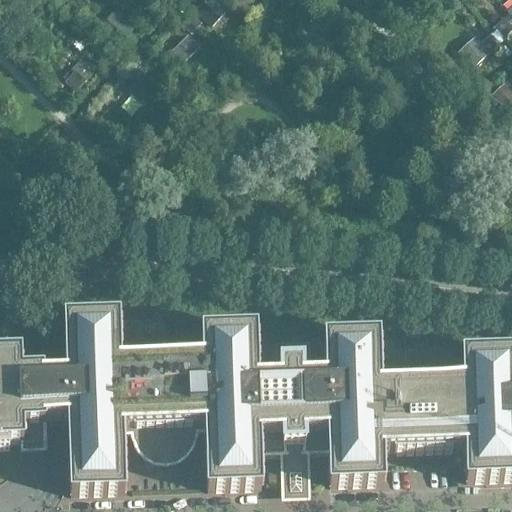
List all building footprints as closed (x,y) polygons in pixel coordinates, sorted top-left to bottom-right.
[(201,0),(191,11),(210,30),(229,10),(218,0),(201,0)] [(393,0),(380,15),(399,34),(418,14),(403,0),(393,0)] [(98,24),(117,42),(136,23),(117,4),(98,24)] [(284,48),(304,67),(323,47),(303,28),(284,48)] [(452,54),(472,73),(491,53),(471,34),(452,54)] [(184,65),(202,48),(190,35),(172,52),(184,65)] [(56,76),(76,95),(95,75),(75,56),(56,76)] [(491,94),(510,113),(511,110),(511,76),(510,74),(491,94)] [(114,101),(134,120),(153,100),(134,81),(114,101)] [(379,137),(399,156),(418,136),(398,117),(379,137)] [(511,358),(499,359),(499,355),(477,355),(477,360),(461,360),(461,361),(450,361),(450,349),(392,351),(392,342),(378,342),(361,342),(361,338),(340,338),(340,343),(324,344),(255,346),(255,335),(238,336),(238,334),(238,331),(217,332),(217,336),(211,337),(208,337),(206,337),(201,337),(161,339),(161,321),(118,323),(118,322),(101,323),(101,321),(101,318),(80,319),(80,324),(64,324),(64,325),(45,325),(42,325),(16,326),(16,329),(0,329),(0,453),(8,453),(8,448),(44,447),(43,425),(67,424),(70,500),(124,498),(122,441),(133,440),(134,443),(134,445),(137,453),(138,455),(144,461),(146,462),(153,466),(155,467),(163,468),(165,468),(173,466),(175,465),(182,461),(184,459),(189,453),(190,451),(192,443),(193,441),(193,438),(204,438),(206,495),(260,493),(259,461),(279,460),(287,460),(286,461),(286,462),(286,463),(286,464),(286,465),(286,466),(287,467),(287,468),(287,469),(288,469),(288,470),(289,470),(290,471),(291,471),(292,471),(292,472),(293,472),(294,472),(295,471),(296,471),(297,471),(298,470),(299,470),(299,469),(300,468),(301,467),(301,466),(301,465),(301,464),(301,463),(301,462),(301,461),(301,460),(300,460),(328,459),(329,491),(383,489),(382,457),(393,456),(393,458),(453,456),(453,454),(464,454),(465,486),(511,484),(511,358)]
